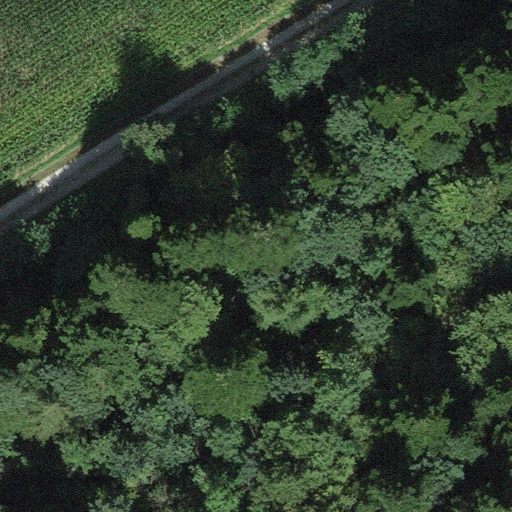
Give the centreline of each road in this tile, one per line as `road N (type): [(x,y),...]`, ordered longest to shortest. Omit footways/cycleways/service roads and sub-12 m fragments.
road 1 (track): [(511,147),(0,482)]
road 2 (track): [(351,0),(0,231)]
